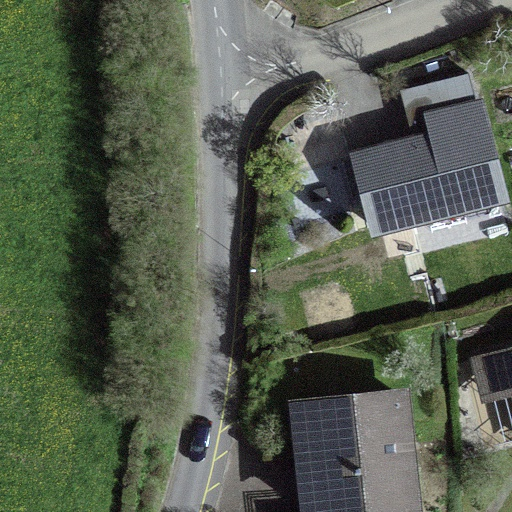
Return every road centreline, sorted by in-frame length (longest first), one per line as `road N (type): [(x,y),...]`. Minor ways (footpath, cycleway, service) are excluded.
road 1 (residential): [(185,511),(212,373),(218,96)]
road 2 (residential): [(218,96),(496,0)]
